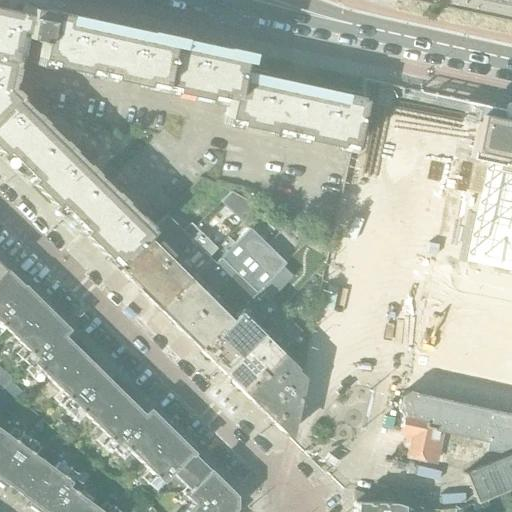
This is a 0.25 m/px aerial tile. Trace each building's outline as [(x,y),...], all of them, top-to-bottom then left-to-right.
[(0,153),(114,267),(151,231),(147,227),(148,226),(119,197),(5,84),(15,42),(17,43),(18,35),(34,39),(29,60),(44,63),(214,100),(215,95),(228,98),(227,100),(228,100),(227,103),(223,122),(349,150),(360,99),(319,90),(318,95),(274,86),(276,81),(253,76),(252,81),(234,77),(238,58),(206,51),(207,46),(185,41),(184,46),(141,37),(142,32),(119,27),(118,32),(81,24),(82,19),(23,6),(22,13),(0,8),(0,153)] [(511,112),(477,104),(474,117),(470,134),(465,156),(465,159),(491,165),(511,169),(511,112)] [(511,169),(491,165),(480,213),(477,229),(473,246),(469,263),(465,279),(462,296),(458,313),(454,329),(450,347),(446,369),(439,399),(413,393),(407,392),(400,397),(397,409),(401,416),(402,416),(399,433),(404,434),(402,446),(403,447),(407,448),(405,457),(441,464),(444,451),(436,449),(440,431),(485,441),(484,448),(494,451),(494,450),(511,443),(511,453),(462,474),(465,483),(471,495),(474,503),(511,487),(511,169)] [(230,193),(221,203),(240,222),(255,207),(230,193)] [(157,309),(208,257),(207,257),(215,248),(190,223),(182,232),(165,215),(151,231),(114,267),(157,309)] [(157,309),(199,351),(238,311),(238,310),(284,263),(248,228),(214,263),(208,257),(157,309)] [(0,308),(21,288),(3,271),(0,273),(0,308)] [(0,334),(5,329),(10,333),(22,320),(27,324),(32,319),(37,323),(47,313),(21,288),(0,308),(0,334)] [(232,384),(241,392),(280,352),(285,348),(288,345),(276,333),(271,339),(272,340),(270,342),(259,331),(238,311),(199,351),(206,358),(210,358),(232,380),(232,384)] [(28,363),(57,335),(63,329),(47,313),(37,323),(32,319),(27,324),(22,320),(10,333),(21,344),(15,350),(28,363)] [(81,359),(57,335),(28,363),(23,368),(37,382),(43,376),(47,381),(59,368),(63,371),(67,367),(71,370),(81,359)] [(280,352),(241,392),(249,400),(252,400),(274,422),(274,425),(280,432),(284,432),(287,435),(300,376),(280,352)] [(53,397),(64,409),(98,376),(81,359),(71,370),(67,367),(63,371),(59,368),(47,381),(58,392),(53,397)] [(0,386),(0,387),(13,375),(7,369),(0,376),(0,375),(0,386)] [(105,404),(116,393),(98,376),(64,409),(77,422),(82,416),(94,427),(106,414),(103,411),(108,407),(105,404)] [(20,392),(10,382),(9,381),(3,388),(14,399),(20,392)] [(140,417),(116,393),(105,404),(108,407),(103,411),(106,414),(94,427),(88,433),(94,439),(106,451),(110,447),(140,417)] [(146,411),(140,417),(110,447),(122,459),(129,451),(142,464),(154,452),(151,449),(157,443),(153,439),(163,428),(146,411)] [(55,421),(46,412),(40,419),(49,427),(55,421)] [(67,427),(60,420),(54,426),(61,433),(67,427)] [(0,472),(26,438),(13,428),(7,436),(0,431),(0,472)] [(152,488),(169,472),(187,452),(163,428),(153,439),(157,443),(151,449),(154,452),(142,464),(147,469),(141,475),(140,476),(152,488)] [(56,451),(65,441),(58,435),(49,446),(56,451)] [(35,479),(46,465),(32,455),(38,447),(26,438),(0,472),(0,479),(16,492),(25,480),(28,482),(32,477),(35,479)] [(190,503),(214,479),(206,471),(205,471),(187,453),(188,453),(187,452),(169,472),(186,489),(181,494),(190,503)] [(44,511),(70,479),(74,474),(59,463),(53,471),(46,465),(35,479),(32,477),(28,482),(25,480),(16,492),(44,511)] [(43,511),(86,511),(91,504),(78,494),(82,488),(70,479),(44,511),(43,511)] [(190,503),(199,511),(226,511),(229,510),(228,509),(228,494),(228,493),(214,479),(190,503)] [(353,511),(405,511),(406,507),(391,503),(369,503),(370,496),(354,491),(354,502),(353,502),(353,511)] [(511,511),(511,491),(498,495),(503,511),(511,511)] [(114,511),(103,503),(98,510),(91,504),(86,511),(114,511)] [(130,511),(133,509),(124,503),(117,511),(130,511)] [(181,511),(199,511),(190,503),(181,511)]
